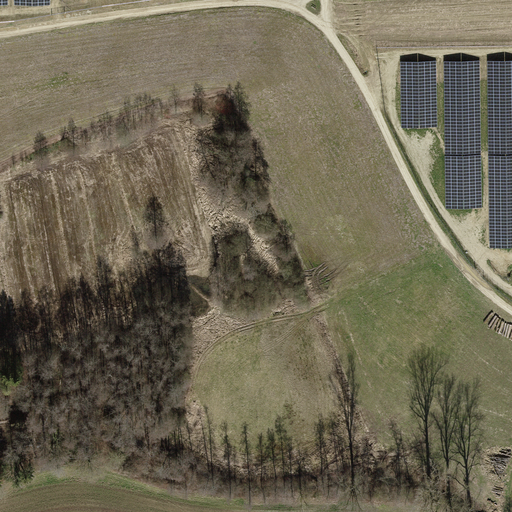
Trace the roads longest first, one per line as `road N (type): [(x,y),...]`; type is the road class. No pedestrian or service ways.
road 1 (track): [(326,0),(332,34),(412,193),(456,259),(511,310)]
road 2 (track): [(247,0),(0,33)]
